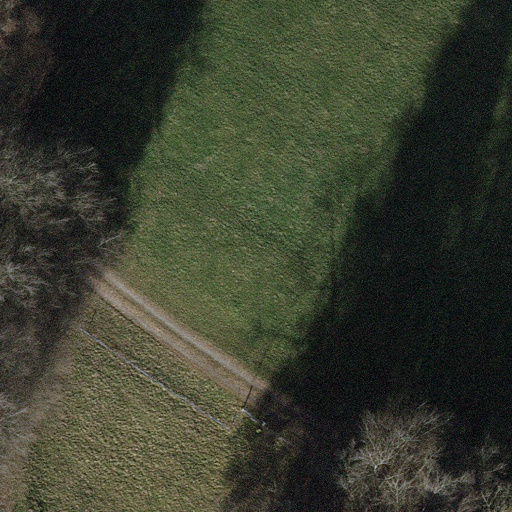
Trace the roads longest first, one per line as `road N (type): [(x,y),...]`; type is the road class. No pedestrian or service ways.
road 1 (track): [(0,179),(23,222),(427,511)]
road 2 (track): [(23,511),(16,496),(23,222)]
